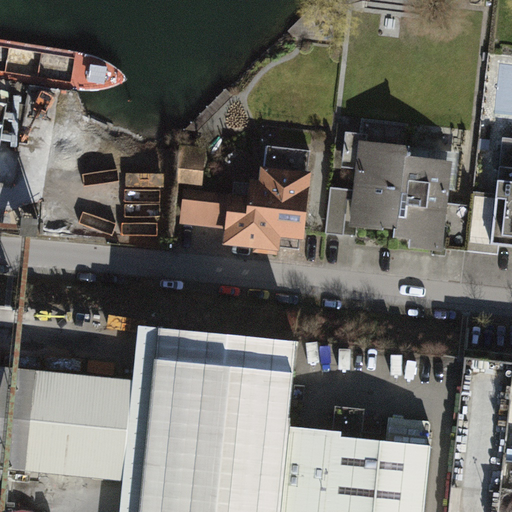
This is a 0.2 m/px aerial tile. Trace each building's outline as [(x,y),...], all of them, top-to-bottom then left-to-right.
[(444,254),(453,163),(409,158),(411,147),(368,143),(368,136),(345,133),(342,168),(356,170),(354,192),(353,202),(350,228),(395,233),(394,240),(409,241),(408,251),(444,254)] [(511,138),(503,138),(496,195),(472,192),(466,252),(499,256),(500,247),(511,248),(511,138)] [(202,189),(205,149),(181,147),(178,185),(187,186),(187,188),(202,189)] [(309,173),(311,152),(268,147),(265,168),(261,167),(259,182),(250,181),(248,196),(183,189),(179,225),(226,230),(224,246),(279,253),(281,238),(305,241),(313,173),(309,173)] [(353,192),(356,174),(340,172),(338,190),(353,192)] [(353,202),(354,192),(331,189),(326,235),(344,237),(348,202),(353,202)] [(424,511),(431,445),(285,430),(294,345),(159,331),(139,511),(424,511)] [(0,359),(0,466),(118,479),(128,372),(0,359)]
